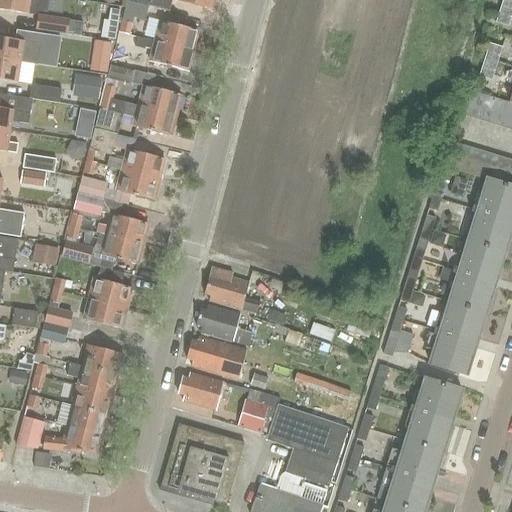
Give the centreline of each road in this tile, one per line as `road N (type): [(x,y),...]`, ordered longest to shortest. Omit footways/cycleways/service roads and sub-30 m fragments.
road 1 (unclassified): [(124,511),(253,0)]
road 2 (unclassified): [(469,511),(511,373)]
road 3 (residential): [(122,511),(0,494)]
